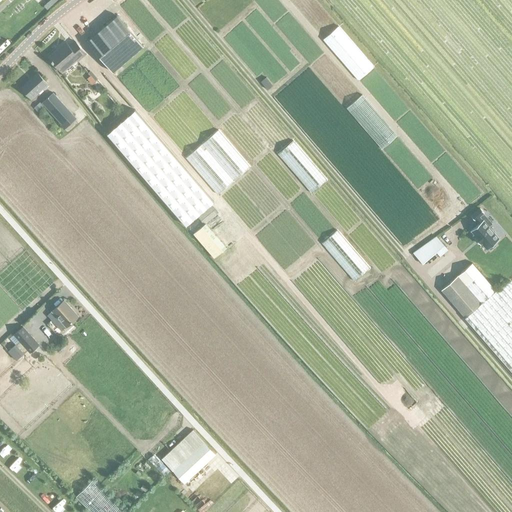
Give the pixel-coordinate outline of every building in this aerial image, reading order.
[(47,8),(56,0),(48,0),(44,5),(47,8)] [(143,46),(117,15),(87,41),(113,72),(143,46)] [(69,45),(66,42),(48,56),(62,72),(76,61),(77,62),(86,54),(75,40),(69,45)] [(20,87),(31,99),(48,84),(37,72),(20,87)] [(260,81),(266,89),(272,85),(266,77),(260,81)] [(59,125),(63,130),(76,118),(53,92),(41,102),(61,124),(59,125)] [(39,102),(34,107),(38,111),(43,106),(39,102)] [(214,202),(136,111),(108,135),(186,225),(214,202)] [(193,234),(214,258),(226,247),(206,223),(218,212),(212,204),(197,217),(204,224),(193,234)] [(471,215),(478,223),(470,230),(475,236),(474,237),(480,244),(481,243),(486,249),(500,238),(483,219),(480,216),(484,212),(480,207),(471,215)] [(448,249),(436,235),(412,253),(422,264),(436,252),(439,256),(448,249)] [(464,317),(481,303),(483,306),(484,307),(490,302),(492,300),(489,296),(496,290),(473,263),(440,290),(464,317)] [(481,303),(464,317),(511,372),(511,282),(509,279),(496,290),(489,296),(492,300),(490,302),(484,307),(483,306),(481,303)] [(52,311),(66,327),(78,316),(64,300),(52,311)] [(13,360),(26,348),(30,352),(39,344),(23,326),(13,334),(18,339),(5,351),(13,360)] [(215,454),(203,441),(193,430),(161,460),(184,483),(215,454)]
